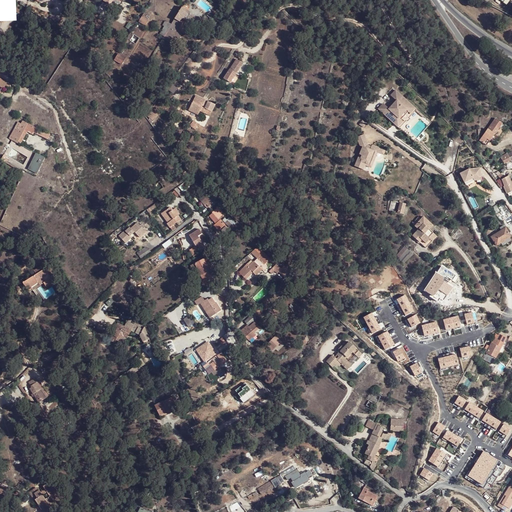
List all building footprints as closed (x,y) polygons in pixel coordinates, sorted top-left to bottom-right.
[(206,2),(202,6),(208,10),(211,5),(206,2)] [(187,9),(182,6),(177,14),(175,17),(180,21),(181,18),(187,9)] [(187,9),(181,18),(185,21),(190,14),(189,14),(190,12),(187,9)] [(212,17),(210,19),(214,22),(216,18),(214,16),(216,14),(211,10),(208,14),(212,17)] [(54,26),(59,19),(51,15),(47,22),(54,26)] [(149,20),(142,16),(138,22),(145,26),(149,20)] [(172,22),(170,24),(174,26),(176,27),(180,21),(175,17),(172,22)] [(159,34),(163,36),(167,30),(170,24),(165,21),(162,26),(164,26),(159,34)] [(163,36),(163,38),(169,41),(175,30),(172,28),(170,32),(167,30),(163,36)] [(123,58),(116,53),(112,59),(119,64),(123,58)] [(231,66),(239,70),(243,62),(235,58),(231,66)] [(235,73),(229,69),(224,78),(230,82),(235,73)] [(409,116),(414,111),(395,93),(391,97),(396,102),(387,111),(382,106),(378,110),(397,130),(401,125),(399,122),(397,120),(405,112),(407,114),(409,116)] [(207,101),(205,104),(204,106),(200,114),(205,117),(212,103),(207,101)] [(196,115),(200,107),(191,102),(187,110),(196,115)] [(399,122),(407,114),(405,112),(397,120),(399,122)] [(497,120),(503,126),(506,122),(499,117),(497,120)] [(17,120),(7,136),(12,139),(19,144),(28,128),(46,139),(49,134),(32,124),(32,122),(24,118),(22,123),(17,120)] [(193,120),(189,126),(195,130),(199,123),(193,120)] [(489,145),(503,126),(497,120),(482,140),(489,145)] [(143,131),(136,123),(128,130),(135,138),(143,131)] [(360,147),(361,144),(358,133),(350,136),(353,144),(356,144),(352,163),(361,166),(361,162),(362,159),(368,161),(370,149),(374,150),(375,146),(366,144),(366,146),(365,149),(360,147)] [(370,165),(374,150),(370,149),(368,161),(362,159),(361,162),(370,165)] [(45,158),(35,153),(26,168),(37,174),(45,158)] [(504,155),(499,159),(503,165),(508,161),(510,162),(511,160),(511,155),(510,153),(505,156),(504,155)] [(464,183),(483,176),(479,167),(461,174),(464,183)] [(511,194),(511,185),(506,175),(500,179),(504,186),(503,187),(507,194),(508,193),(510,196),(511,194)] [(483,180),(483,176),(464,183),(466,187),(483,180)] [(213,202),(207,196),(201,201),(206,207),(207,206),(209,208),(214,203),(213,202)] [(389,210),(397,211),(398,201),(390,201),(389,210)] [(403,213),(406,203),(400,202),(398,211),(403,213)] [(183,209),(178,204),(173,208),(172,206),(163,214),(170,221),(168,223),(172,227),(182,219),(178,214),(183,209)] [(217,215),(219,213),(220,212),(217,208),(212,212),(213,213),(210,216),(216,223),(214,224),(218,230),(225,225),(219,217),(217,215)] [(429,229),(433,225),(425,219),(423,221),(421,219),(419,222),(420,224),(417,227),(420,231),(415,236),(430,249),(431,247),(428,244),(436,236),(432,231),(429,229)] [(142,226),(139,223),(132,228),(140,238),(148,232),(146,229),(147,228),(144,224),(142,226)] [(222,230),(225,234),(230,229),(227,226),(226,225),(222,230)] [(507,238),(502,230),(499,227),(496,229),(498,233),(492,237),(496,245),(507,238)] [(203,235),(199,229),(189,236),(196,245),(197,244),(201,249),(205,246),(198,237),(203,235)] [(233,240),(228,234),(223,239),(228,245),(233,240)] [(439,238),(436,236),(428,244),(431,247),(439,238)] [(142,258),(152,252),(148,246),(138,253),(142,258)] [(269,257),(258,247),(251,252),(262,263),(264,260),(267,263),(271,259),(269,257)] [(404,262),(413,254),(407,248),(398,257),(404,262)] [(208,257),(204,259),(209,267),(213,265),(208,257)] [(209,267),(204,259),(196,264),(206,280),(204,281),(206,285),(210,283),(208,279),(218,273),(213,265),(209,267)] [(261,267),(255,262),(251,267),(248,264),(239,272),(245,278),(253,270),(256,273),(261,267)] [(279,267),(277,265),(273,269),(280,275),(283,271),(279,267)] [(45,272),(23,285),(27,292),(43,283),(46,288),(54,284),(45,272)] [(444,292),(450,285),(444,281),(446,278),(436,272),(424,290),(433,297),(434,295),(441,299),(444,292)] [(454,287),(450,285),(444,292),(449,296),(454,287)] [(405,295),(397,299),(405,317),(414,312),(405,295)] [(222,308),(217,302),(212,297),(209,300),(208,298),(205,300),(202,296),(195,302),(198,306),(201,304),(204,301),(212,312),(209,314),(212,317),(214,315),(222,308)] [(204,301),(201,304),(209,314),(212,312),(204,301)] [(471,312),(465,314),(467,325),(474,323),(471,312)] [(372,313),(363,317),(372,333),(380,329),(372,313)] [(245,321),(248,325),(255,318),(252,314),(245,321)] [(188,327),(194,323),(189,315),(183,319),(188,327)] [(417,315),(407,319),(411,328),(421,323),(417,315)] [(458,316),(443,319),(446,330),(461,327),(458,316)] [(126,326),(119,323),(109,341),(115,344),(117,342),(122,345),(126,337),(129,339),(133,332),(141,336),(145,330),(138,326),(138,323),(130,319),(126,326)] [(436,321),(421,325),(424,337),(440,333),(436,321)] [(249,327),(248,325),(240,331),(249,341),(256,334),(254,332),(259,326),(255,322),(249,327)] [(387,331),(378,336),(385,350),(395,345),(387,331)] [(501,334),(496,345),(501,347),(506,336),(501,334)] [(279,342),(275,337),(270,342),(274,347),(279,342)] [(357,348),(350,341),(338,353),(339,355),(337,357),(334,353),(327,359),(333,365),(336,363),(337,363),(338,364),(339,364),(340,364),(341,364),(341,363),(342,363),(344,365),(349,361),(346,358),(353,351),(354,351),(357,348)] [(207,343),(201,347),(203,353),(204,357),(212,352),(207,343)] [(494,344),(491,343),(486,353),(496,357),(501,347),(496,345),(494,344)] [(363,353),(357,348),(354,351),(359,357),(363,353)] [(171,358),(182,379),(196,372),(192,365),(187,367),(188,370),(183,373),(179,365),(186,361),(182,352),(171,358)] [(141,368),(146,364),(139,354),(134,358),(140,368),(141,368)] [(457,354),(438,358),(440,368),(459,364),(457,354)] [(222,362),(217,358),(213,361),(214,362),(212,364),(213,365),(215,364),(217,366),(222,362)] [(42,388),(44,387),(38,377),(30,381),(33,386),(31,387),(39,402),(48,397),(42,388)] [(472,380),(467,377),(464,383),(469,387),(472,380)] [(240,386),(236,390),(244,400),(248,396),(250,399),(255,394),(247,385),(243,389),(240,386)] [(46,386),(44,387),(42,388),(48,397),(51,395),(46,386)] [(244,400),(236,390),(234,392),(243,401),(244,400)] [(467,401),(458,396),(454,404),(462,409),(467,401)] [(173,411),(176,409),(173,403),(176,401),(173,397),(154,406),(158,416),(168,411),(169,415),(174,413),(173,411)] [(487,408),(469,397),(467,401),(462,409),(460,412),(478,422),(487,408)] [(160,420),(169,415),(168,411),(158,416),(160,420)] [(500,422),(487,413),(481,420),(496,429),(500,422)] [(383,438),(386,432),(381,429),(383,425),(372,420),(370,426),(374,428),(369,440),(378,444),(381,437),(383,438)] [(439,436),(445,426),(438,423),(433,432),(439,436)] [(511,427),(504,423),(499,431),(507,435),(511,427)] [(462,439),(447,430),(442,438),(457,447),(462,439)] [(369,456),(368,459),(372,460),(375,451),(378,444),(369,440),(367,443),(369,445),(368,448),(372,450),(370,453),(369,456)] [(448,455),(437,448),(429,461),(439,467),(448,455)] [(498,460),(483,451),(468,475),(482,484),(498,460)] [(298,470),(292,460),(280,468),(285,476),(289,474),(292,478),(289,480),(292,484),(308,474),(303,466),(298,470)] [(433,473),(424,468),(420,474),(429,480),(433,473)] [(267,478),(270,485),(282,477),(279,471),(267,478)] [(259,492),(270,485),(267,478),(255,486),(259,492)] [(39,510),(47,505),(53,502),(49,496),(55,492),(48,482),(41,486),(43,489),(39,492),(37,490),(35,491),(34,488),(25,493),(27,496),(30,495),(36,504),(39,510)] [(371,497),(374,498),(376,493),(368,490),(368,487),(363,485),(358,497),(369,502),(371,497)] [(511,485),(511,486),(506,495),(509,497),(504,504),(501,502),(498,507),(507,511),(510,507),(511,509),(511,508),(511,499),(511,485)] [(31,507),(36,504),(30,495),(27,496),(25,498),(31,507)]
